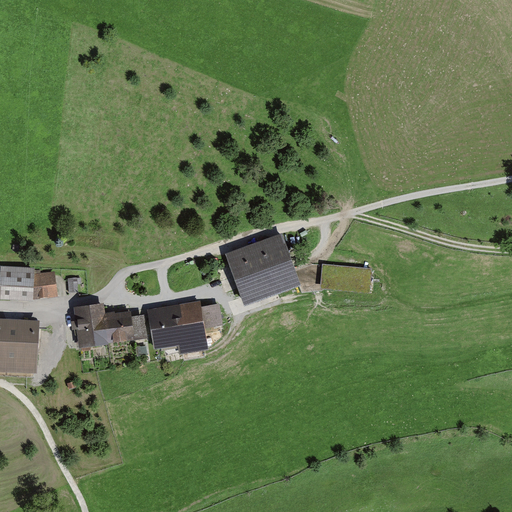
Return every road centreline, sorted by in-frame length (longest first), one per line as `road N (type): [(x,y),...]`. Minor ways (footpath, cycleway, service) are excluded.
road 1 (track): [(0,305),(97,299),(131,270),(351,213)]
road 2 (track): [(511,250),(440,240),(351,213)]
road 3 (track): [(351,213),(511,179)]
road 4 (track): [(85,511),(40,419),(0,383)]
